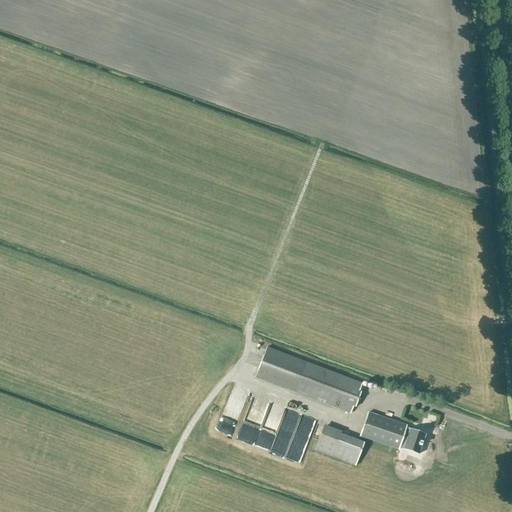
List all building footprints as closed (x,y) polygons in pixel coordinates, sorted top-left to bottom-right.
[(362,384),(300,360),(266,348),(255,377),(350,413),(362,384)] [(238,381),(223,425),(239,431),(254,387),(238,381)] [(253,392),(244,435),(259,438),(268,395),(253,392)] [(272,400),(260,441),(289,450),(293,434),(280,430),(288,404),(272,400)] [(305,451),(315,413),(302,410),(291,451),(294,452),(295,448),(305,451)] [(423,433),(407,428),(367,414),(360,436),(399,450),(401,444),(418,450),(423,433)] [(340,434),(331,457),(355,466),(364,443),(340,434)]
